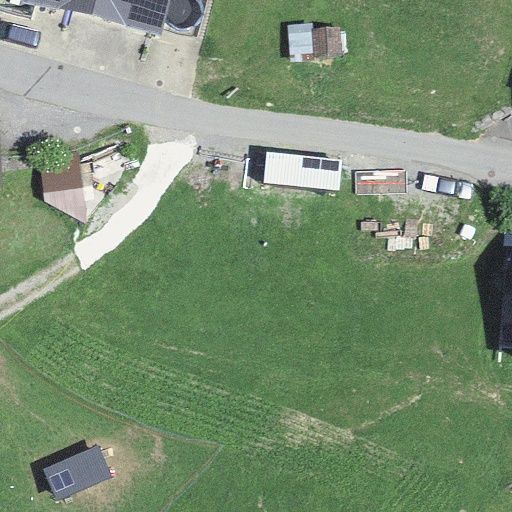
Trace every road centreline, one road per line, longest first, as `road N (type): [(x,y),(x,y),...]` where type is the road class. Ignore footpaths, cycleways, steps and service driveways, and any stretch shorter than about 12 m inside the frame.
road 1 (track): [(511,162),(194,110),(0,62)]
road 2 (track): [(194,110),(105,233),(0,305)]
